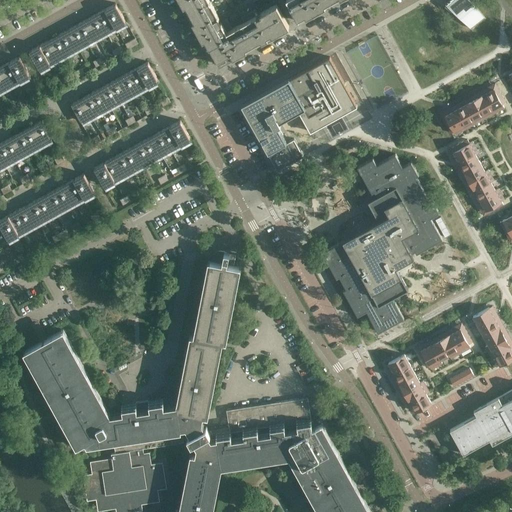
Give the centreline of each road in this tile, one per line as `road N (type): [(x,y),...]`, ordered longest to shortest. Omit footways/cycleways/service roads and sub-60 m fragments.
road 1 (residential): [(440,498),(427,488),(206,89)]
road 2 (residential): [(206,89),(373,0)]
